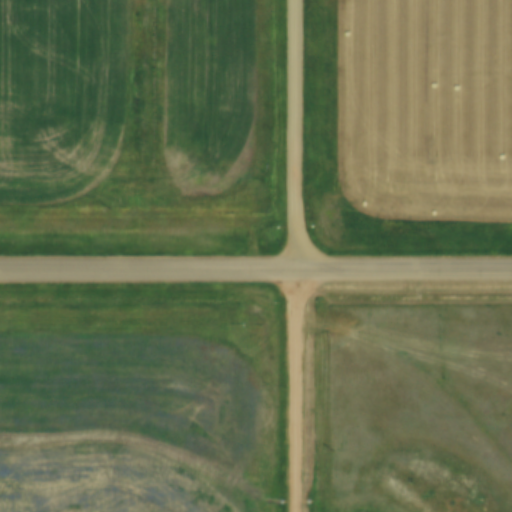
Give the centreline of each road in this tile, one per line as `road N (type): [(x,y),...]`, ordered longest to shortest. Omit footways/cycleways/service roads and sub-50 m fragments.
road 1 (residential): [(297,511),(295,0)]
road 2 (tertiary): [(511,267),(0,268)]
road 3 (track): [(260,511),(113,450),(0,450)]
